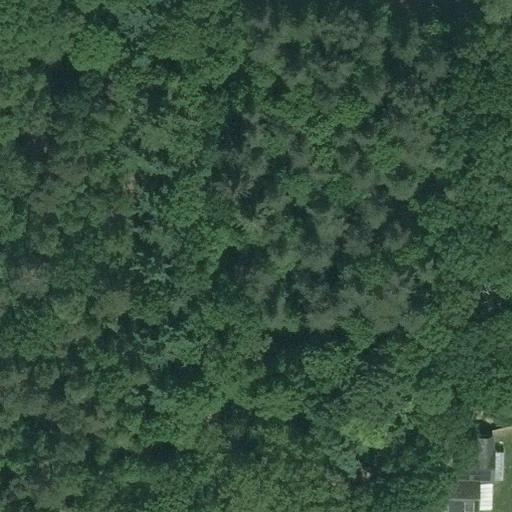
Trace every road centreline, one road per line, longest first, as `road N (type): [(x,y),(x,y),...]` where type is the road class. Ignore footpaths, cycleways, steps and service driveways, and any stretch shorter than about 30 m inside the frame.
road 1 (track): [(190,0),(215,511)]
road 2 (unknown): [(212,466),(365,448)]
